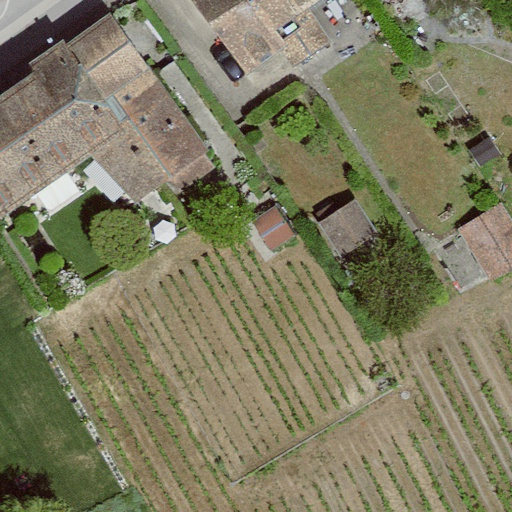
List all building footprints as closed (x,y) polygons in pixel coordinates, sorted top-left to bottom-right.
[(176,0),(223,70),(267,41),(285,68),(333,36),(313,7),(323,0),(351,0),(354,3),(357,0),(176,0)] [(0,202),(75,149),(126,198),(151,181),(164,199),(208,168),(96,8),(51,38),(48,33),(3,64),(6,70),(0,73),(0,202)] [(344,197),(307,222),(329,256),(366,231),(344,197)] [(511,237),(494,202),(445,228),(470,275),(511,253),(511,237)] [(267,205),(241,220),(257,249),(283,233),(267,205)]
